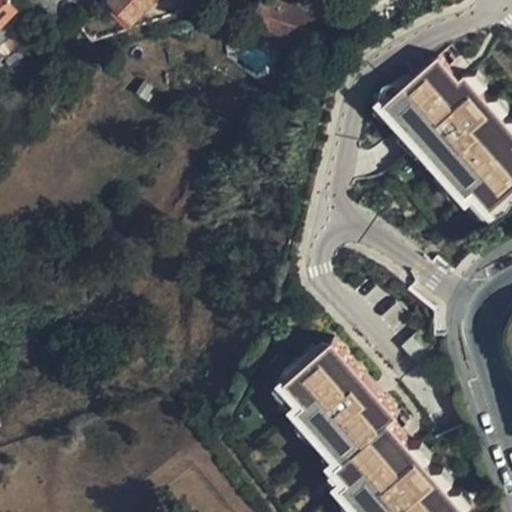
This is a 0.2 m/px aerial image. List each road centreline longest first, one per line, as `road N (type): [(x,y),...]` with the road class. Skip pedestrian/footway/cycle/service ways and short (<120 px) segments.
road 1 (residential): [(485,309),(334,199),(363,78),(502,0)]
road 2 (residential): [(511,433),(483,331),(485,309)]
